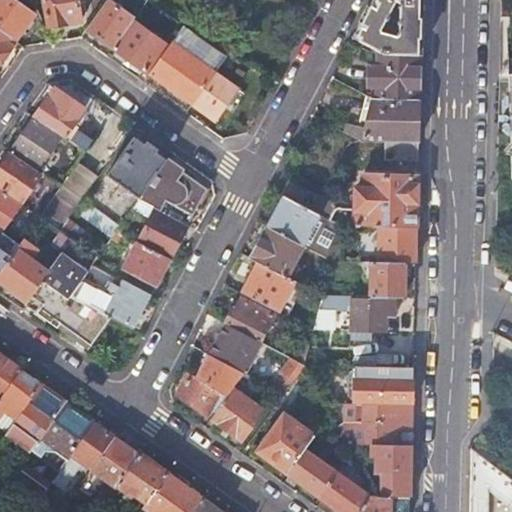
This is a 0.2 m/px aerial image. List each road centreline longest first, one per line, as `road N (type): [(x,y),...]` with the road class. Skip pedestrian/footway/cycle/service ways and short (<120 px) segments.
road 1 (residential): [(449,19),(447,148),(456,236),(445,511)]
road 2 (residential): [(0,110),(27,72),(67,58),(250,183)]
road 3 (residential): [(250,183),(129,413)]
road 4 (residential): [(345,0),(250,183)]
road 5 (residential): [(129,413),(155,423),(278,511)]
road 6 (residential): [(129,413),(0,321)]
